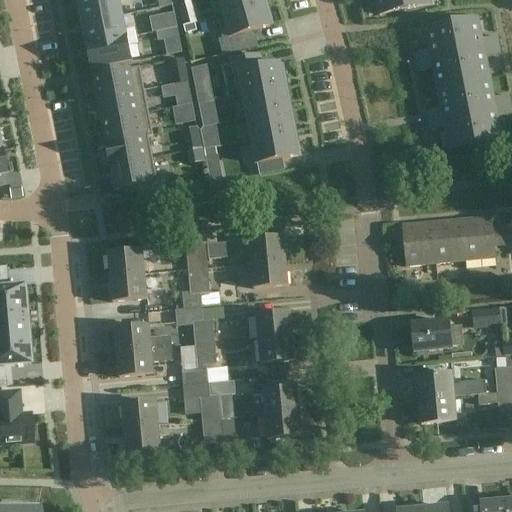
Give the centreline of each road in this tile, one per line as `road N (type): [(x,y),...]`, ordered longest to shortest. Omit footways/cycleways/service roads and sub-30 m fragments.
road 1 (residential): [(396,477),(372,223),(324,0)]
road 2 (residential): [(54,208),(82,480),(100,506)]
road 3 (residential): [(396,477),(100,506)]
road 4 (residential): [(12,0),(54,208)]
